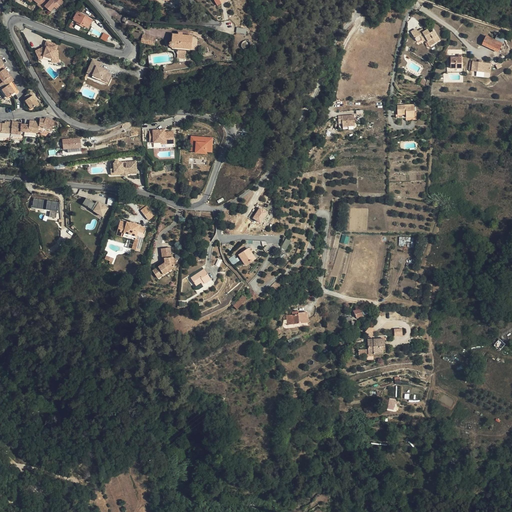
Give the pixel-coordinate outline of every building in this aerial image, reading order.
[(48,0),(41,0),(38,4),(37,5),(42,10),(45,7),(44,6),(49,1),(48,0)] [(50,12),(54,7),(57,4),(60,7),(63,2),(61,0),(52,0),(51,0),(49,0),(49,1),(44,6),(45,7),(50,12)] [(222,0),(223,1),(225,0),(213,0),(218,9),(222,6),(219,2),(222,0)] [(92,20),(77,12),(73,20),(77,22),(76,24),(82,27),(83,25),(88,28),(92,20)] [(424,31),(423,29),(422,28),(417,31),(417,29),(415,29),(411,32),(415,38),(419,35),(421,39),(427,40),(430,46),(435,43),(433,38),(436,36),(433,31),(430,33),(427,29),(424,31)] [(103,32),(100,38),(106,41),(109,35),(103,32)] [(178,35),(173,34),(172,42),(171,42),(170,42),(170,43),(169,43),(169,44),(169,45),(169,46),(169,47),(170,47),(171,48),(190,49),(192,36),(182,35),(183,33),(178,33),(178,35)] [(157,39),(144,36),(142,44),(155,47),(157,39)] [(482,44),(486,46),(499,52),(501,48),(502,46),(503,43),(487,36),(482,44)] [(55,51),(56,46),(45,43),(44,48),(45,48),(45,51),(40,50),(36,52),(38,56),(43,57),(43,56),(48,58),(47,59),(51,60),(51,63),(51,64),(58,63),(57,51),(55,51)] [(38,56),(36,52),(34,53),(39,61),(42,60),(51,63),(51,60),(47,59),(48,58),(43,56),(43,57),(38,56)] [(461,68),(461,57),(451,57),(451,68),(461,68)] [(0,90),(6,99),(15,93),(9,84),(14,80),(11,76),(10,77),(3,65),(0,59),(0,90)] [(98,68),(100,63),(92,60),(88,69),(93,71),(91,76),(100,79),(100,80),(107,83),(110,76),(106,74),(103,73),(104,71),(98,68)] [(27,99),(25,101),(28,105),(31,110),(35,107),(39,105),(31,92),(25,96),(27,99)] [(415,116),(415,112),(414,104),(397,105),(398,117),(406,117),(415,116)] [(338,115),(339,123),(339,129),(347,128),(347,127),(352,127),(352,126),(355,126),(354,115),(338,115)] [(55,121),(46,118),(45,120),(43,119),(40,119),(39,123),(36,123),(29,122),(29,125),(17,124),(12,123),(12,124),(5,124),(2,124),(1,133),(0,132),(0,139),(23,141),(24,136),(38,138),(38,132),(44,133),(49,135),(55,121)] [(164,130),(149,130),(149,137),(153,137),(153,142),(161,142),(161,144),(174,144),(173,132),(164,132),(164,130)] [(211,140),(191,137),(189,146),(195,146),(194,151),(194,153),(204,155),(204,153),(209,153),(211,140)] [(78,138),(60,140),(61,150),(79,148),(78,138)] [(123,168),(123,163),(119,163),(119,162),(118,162),(117,162),(116,162),(116,163),(115,164),(110,164),(111,170),(114,169),(115,173),(122,173),(122,175),(123,175),(124,174),(128,173),(128,174),(137,173),(136,162),(127,163),(127,168),(123,168)] [(87,197),(83,203),(100,214),(101,212),(105,214),(108,208),(100,202),(98,205),(96,203),(87,197)] [(32,209),(50,212),(49,218),(57,220),(59,202),(33,198),(32,209)] [(154,215),(147,205),(141,210),(148,219),(154,215)] [(252,218),(260,223),(268,212),(260,206),(252,218)] [(130,223),(127,222),(126,223),(120,221),(119,226),(125,228),(123,234),(135,237),(135,240),(133,246),(140,248),(143,237),(138,236),(139,231),(144,233),(145,228),(139,226),(139,225),(136,224),(135,225),(130,223)] [(116,235),(135,240),(135,237),(123,234),(125,228),(119,226),(116,235)] [(347,244),(350,237),(343,235),(340,242),(347,244)] [(246,252),(245,251),(239,255),(245,265),(256,258),(250,250),(246,252)] [(162,253),(163,258),(164,258),(165,263),(159,267),(153,270),(158,278),(174,267),(174,265),(174,258),(173,257),(171,257),(171,252),(162,253)] [(235,255),(229,258),(232,264),(238,261),(235,255)] [(196,285),(201,282),(203,281),(204,283),(205,283),(211,279),(204,269),(191,278),(196,285)] [(315,295),(311,291),(306,296),(309,300),(315,295)] [(243,294),(236,303),(233,301),(231,303),(233,305),(233,306),(237,309),(247,298),(243,294)] [(363,316),(360,310),(360,309),(356,310),(353,310),(357,318),(363,316)] [(288,324),(291,324),(294,321),(293,315),(299,314),(299,313),(299,311),(293,312),(293,315),(287,315),(288,324)] [(294,321),(291,324),(308,322),(307,312),(302,313),(299,313),(299,314),(293,315),(294,321)] [(281,334),(288,327),(283,323),(277,330),(281,334)] [(402,328),(394,328),(394,336),(403,336),(402,328)] [(290,344),(301,338),(299,335),(288,340),(290,344)] [(374,351),(374,353),(384,353),(384,347),(385,347),(385,338),(373,339),(373,342),(368,342),(368,351),(374,351)] [(499,339),(493,345),(499,351),(505,344),(499,339)] [(378,409),(377,404),(366,406),(367,412),(378,409)]
